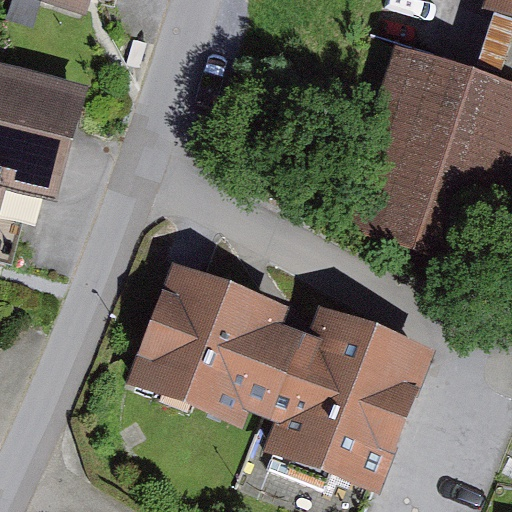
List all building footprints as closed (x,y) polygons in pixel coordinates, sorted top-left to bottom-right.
[(93,0),(13,0),(7,21),(33,29),(41,5),(87,20),(93,0)] [(511,0),(489,0),(486,11),(511,19),(511,0)] [(511,87),(395,48),(335,225),(492,278),(511,218),(511,87)] [(0,217),(38,228),(45,201),(55,204),(87,90),(0,66),(0,217)] [(287,308),(173,264),(127,386),(246,431),(252,416),(274,425),(264,451),(379,495),(432,355),(321,313),(311,338),(280,326),(287,308)]
